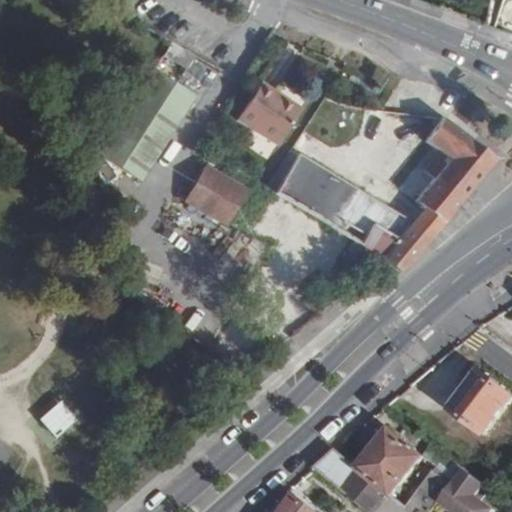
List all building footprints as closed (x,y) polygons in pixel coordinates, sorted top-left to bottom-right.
[(511,0),(505,0),(495,32),(511,37),(511,0)] [(146,183),(198,100),(156,73),(103,157),(146,183)] [(278,100),(280,96),(264,87),(240,122),(280,147),(300,114),(278,100)] [(302,110),(280,96),(278,100),(300,114),(302,110)] [(418,127),(419,119),(400,116),(385,115),(371,114),(368,143),(415,149),(418,127)] [(413,225),(434,238),(498,160),(471,139),(450,123),(419,119),(418,127),(439,130),(429,139),(445,153),(453,159),(439,175),(432,169),(419,184),(428,189),(418,201),(427,209),(413,225)] [(299,154),(338,178),(349,160),(306,133),(294,150),(299,154)] [(445,153),(432,169),(439,175),(453,159),(445,153)] [(396,243),(413,225),(338,178),(299,154),(276,195),(353,242),(360,246),(373,228),(396,243)] [(252,180),(214,157),(206,169),(244,194),(252,180)] [(225,226),(244,194),(206,169),(185,202),(225,226)] [(276,313),(325,233),(291,214),(243,292),(276,313)] [(416,260),(434,238),(413,225),(396,243),(373,228),(360,246),(401,273),(416,260)] [(511,393),(488,375),(457,414),(491,437),(511,410),(511,393)] [(358,464),(342,450),(318,472),(369,511),(439,511),(445,505),(456,491),(472,473),(462,465),(451,477),(440,469),(411,505),(394,492),(427,458),(395,430),(358,464)] [(484,481),(472,473),(456,491),(469,500),(484,481)] [(498,492),(497,490),(484,481),(469,500),(456,491),(445,505),(454,511),(496,511),(488,505),(498,492)] [(312,511),(295,500),(285,511),(312,511)]
